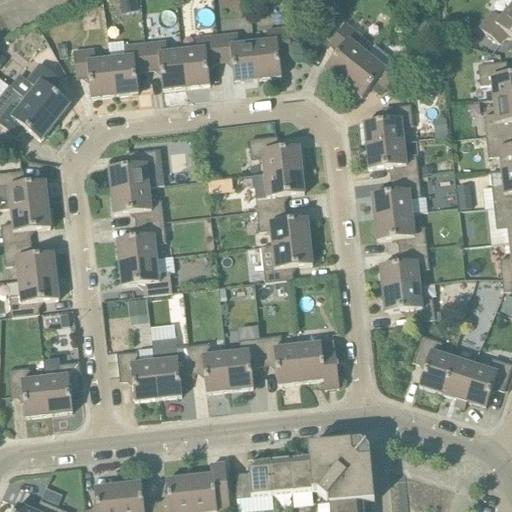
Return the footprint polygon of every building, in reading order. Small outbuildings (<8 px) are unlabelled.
[(137,0),(119,0),(121,16),(139,14),(137,0)] [(511,9),(502,20),(493,13),(479,30),(500,47),(508,37),(511,39),(511,9)] [(330,45),(346,25),(336,18),(321,37),(330,45)] [(343,86),(367,57),(355,47),(362,39),(346,25),(330,45),(329,46),(339,54),(325,72),(343,86)] [(268,44),(253,45),(258,83),(281,80),(279,58),(291,57),(288,30),(267,32),(268,44)] [(258,83),(253,45),(239,47),(237,36),(216,38),(219,65),(232,63),(234,86),(258,83)] [(182,53),(186,91),(210,88),(207,66),(219,65),(216,38),(196,40),(197,52),(182,53)] [(145,46),(148,73),(160,71),(163,94),(186,91),(182,53),(167,55),(166,44),(145,46)] [(68,45),(58,46),(59,60),(69,60),(68,45)] [(136,74),(148,73),(145,46),(124,48),(125,60),(110,61),(115,99),(138,96),(136,74)] [(367,57),(343,86),(362,101),(371,90),(380,98),(402,71),(374,48),(367,57)] [(115,99),(110,61),(96,63),(94,52),(73,54),(76,80),(89,79),(91,102),(115,99)] [(433,65),(423,57),(417,65),(426,73),(433,65)] [(430,78),(442,69),(439,64),(426,73),(430,78)] [(491,88),(493,103),(511,100),(511,76),(506,77),(505,65),(478,68),(480,89),(491,88)] [(35,90),(26,101),(56,125),(71,107),(53,93),(61,83),(40,66),(26,83),(35,90)] [(511,100),(493,103),(495,117),(484,119),(486,140),(511,136),(511,130),(511,124),(511,100)] [(56,125),(26,101),(17,113),(8,106),(0,116),(0,127),(16,140),(23,130),(41,144),(56,125)] [(366,149),(404,145),(402,130),(413,129),(411,108),(384,111),(385,123),(363,126),(366,149)] [(433,132),(446,131),(445,121),(433,122),(433,132)] [(511,136),(486,140),(488,160),(499,159),(501,174),(511,172),(511,136)] [(262,162),(264,177),(302,173),(299,149),(277,152),(276,139),(249,142),(251,164),(262,162)] [(405,160),(404,145),(366,149),(369,173),(391,170),(392,182),(419,179),(416,158),(405,160)] [(111,194),(149,190),(147,175),(158,174),(156,153),(129,156),(131,168),(108,171),(111,194)] [(433,167),(421,168),(422,177),(434,176),(433,167)] [(494,211),(511,209),(511,172),(501,174),(503,189),(492,190),(494,211)] [(257,214),(284,211),(282,199),(304,197),(302,173),(264,177),(266,192),(255,193),(257,214)] [(0,197),(9,197),(10,212),(48,208),(45,184),(23,186),(22,174),(0,176),(0,197)] [(419,179),(392,182),(394,195),(371,197),(374,221),(412,216),(410,201),(421,200),(419,179)] [(150,205),(149,190),(111,194),(114,218),(136,215),(137,228),(164,225),(162,204),(150,205)] [(465,198),(458,199),(460,211),(473,210),(473,204),(465,198)] [(48,208),(10,212),(12,227),(1,228),(3,249),(30,246),(28,234),(51,231),(48,208)] [(511,209),(494,211),(496,232),(508,231),(509,246),(511,245),(511,209)] [(272,249),(310,244),(307,221),(285,223),(284,211),(257,214),(259,235),(270,234),(272,249)] [(413,231),(412,216),(374,221),(377,244),(399,242),(400,254),(427,251),(424,230),(413,231)] [(164,225),(137,228),(139,240),(116,242),(119,266),(157,262),(155,247),(166,246),(164,225)] [(312,268),(310,244),(272,249),(274,264),(263,265),(265,286),(292,283),(290,270),(312,268)] [(511,245),(509,246),(511,260),(500,262),(502,283),(511,281),(511,245)] [(18,283),(56,279),(53,255),(31,258),(30,246),(3,249),(6,270),(17,269),(18,283)] [(382,292),(420,288),(418,273),(429,272),(427,251),(400,254),(401,266),(379,268),(382,292)] [(158,277),(157,262),(119,266),(122,290),(144,287),(145,299),(172,296),(170,275),(158,277)] [(59,303),(56,279),(18,283),(20,298),(9,300),(11,321),(38,318),(36,305),(59,303)] [(511,281),(502,283),(503,295),(511,294),(511,281)] [(421,303),(420,288),(382,292),(385,316),(407,313),(408,326),(435,323),(432,301),(421,303)] [(511,319),(511,300),(507,298),(500,314),(511,319)] [(145,319),(143,303),(128,305),(130,320),(145,319)] [(72,329),(70,316),(60,317),(62,330),(72,329)] [(301,386),(297,348),(282,350),(281,339),(260,341),(263,368),(275,367),(278,389),(301,386)] [(419,390),(441,397),(453,361),(439,356),(442,346),(422,339),(414,365),(425,368),(419,390)] [(226,356),(230,394),(253,391),(251,369),(263,368),(260,341),(239,344),(240,355),(226,356)] [(334,344),(297,348),(301,386),(324,384),(325,393),(339,392),(334,344)] [(188,349),(192,376),(204,374),(206,397),(230,394),(226,356),(211,358),(209,347),(188,349)] [(154,365),(158,402),(182,399),(179,377),(192,376),(188,349),(168,352),(153,353),(154,365)] [(135,405),(158,402),(154,365),(139,366),(138,355),(117,357),(120,384),(132,382),(135,405)] [(453,361),(441,397),(456,402),(454,409),(464,412),(466,405),(463,404),(475,368),(453,361)] [(489,372),(475,368),(463,404),(466,405),(486,411),(492,390),(504,394),(511,369),(511,368),(492,362),(489,372)] [(45,381),(49,418),(73,416),(70,394),(82,392),(79,366),(58,368),(60,379),(45,381)] [(25,421),(49,418),(45,381),(30,382),(29,371),(7,374),(10,400),(23,399),(25,421)] [(322,499),(355,459),(352,456),(310,460),(313,494),(317,494),(318,494),(317,496),(322,499)] [(355,459),(322,499),(327,503),(328,502),(329,503),(329,508),(363,505),(360,462),(355,459)] [(289,462),(292,496),(313,494),(310,460),(289,462)] [(269,464),(272,498),(292,496),(289,462),(269,464)] [(272,498),(269,464),(248,466),(249,476),(235,477),(237,501),(272,498)] [(189,480),(192,511),(229,511),(225,466),(210,467),(211,477),(189,480)] [(192,511),(189,480),(166,483),(168,505),(156,506),(156,511),(192,511)] [(141,485),(118,488),(120,511),(156,511),(156,506),(144,508),(141,485)] [(120,511),(118,488),(94,491),(96,511),(120,511)]
